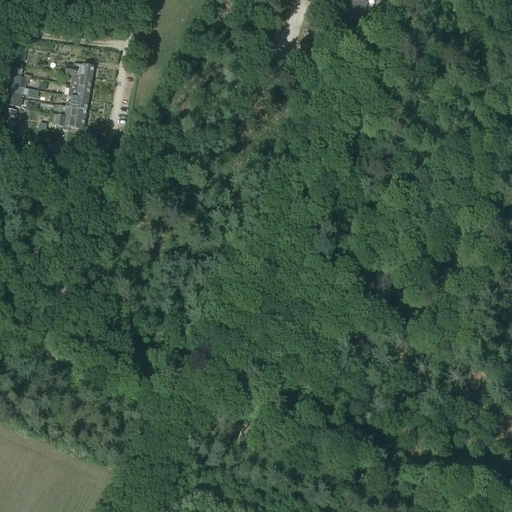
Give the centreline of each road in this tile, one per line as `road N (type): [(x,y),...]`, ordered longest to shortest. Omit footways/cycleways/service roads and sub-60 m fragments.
road 1 (unclassified): [(121,511),(176,399),(276,265),(382,0)]
road 2 (track): [(36,344),(436,495),(511,510)]
road 3 (track): [(108,152),(95,210),(36,344)]
road 4 (unknown): [(125,46),(19,34),(1,96)]
